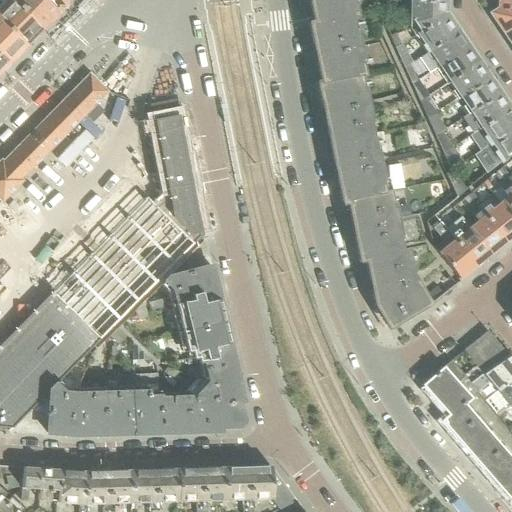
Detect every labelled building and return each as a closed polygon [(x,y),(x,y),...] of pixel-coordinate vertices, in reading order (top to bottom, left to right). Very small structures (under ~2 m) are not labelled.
[(5,0),(0,5),(0,19),(26,45),(59,12),(59,9),(62,9),(62,8),(63,8),(63,7),(55,5),(56,3),(52,3),(49,0),(5,0)] [(308,0),(313,23),(356,15),(353,2),(355,2),(354,0),(308,0)] [(415,35),(446,13),(445,0),(430,0),(427,2),(409,1),(409,9),(409,27),(415,35)] [(490,14),(502,32),(511,24),(511,1),(498,0),(498,9),(490,14)] [(415,35),(426,52),(444,40),(445,35),(455,27),(446,13),(415,35)] [(321,82),(363,74),(361,62),(362,62),(355,26),(353,27),(351,17),(356,16),(356,15),(313,23),(309,24),(321,82)] [(0,71),(26,45),(0,19),(0,71)] [(511,24),(502,32),(511,46),(511,24)] [(429,73),(439,67),(456,56),(456,52),(467,44),(455,27),(445,35),(444,40),(426,52),(427,53),(419,58),(429,73)] [(395,48),(402,45),(411,38),(405,30),(397,34),(396,33),(390,36),(395,48)] [(456,56),(439,67),(444,74),(442,75),(448,83),(449,82),(465,72),(465,67),(477,59),(467,44),(456,52),(456,56)] [(413,62),(402,45),(395,48),(405,67),(409,65),(413,62)] [(476,82),(487,74),(477,59),(465,67),(465,72),(449,82),(454,89),(452,91),(458,98),(460,97),(476,86),(476,82)] [(418,80),(409,65),(405,67),(404,67),(411,83),(418,80)] [(317,83),(329,143),(372,133),(369,122),(371,121),(363,86),(362,86),(360,76),(363,75),(363,74),(321,82),(317,83)] [(487,97),(498,90),(487,74),(476,82),(476,86),(460,97),(464,104),(463,106),(468,114),(486,101),(487,97)] [(19,180),(91,107),(106,92),(89,76),(2,163),(1,162),(0,162),(0,200),(1,202),(21,182),(19,180)] [(411,83),(420,102),(429,96),(419,80),(418,80),(411,83)] [(496,112),(507,104),(498,90),(487,97),(486,101),(468,114),(463,118),(473,133),(496,115),(496,112)] [(439,112),(429,96),(420,102),(427,118),(436,114),(439,112)] [(178,115),(175,101),(150,106),(151,111),(144,112),(146,121),(178,115)] [(480,150),(489,144),(508,130),(508,126),(511,123),(511,110),(507,104),(496,112),(496,115),(473,133),(479,129),(485,138),(476,144),(480,150)] [(446,129),(436,114),(427,118),(435,135),(441,132),(446,129)] [(508,130),(489,144),(501,162),(503,160),(504,161),(511,154),(511,123),(508,126),(508,130)] [(443,153),(451,149),(441,132),(435,135),(443,153)] [(384,194),(383,190),(381,181),(383,180),(375,144),(374,145),(372,133),(329,143),(342,203),(347,202),(384,194)] [(168,187),(190,183),(192,183),(190,174),(186,155),(185,155),(182,137),(162,140),(165,159),(159,160),(164,188),(168,187)] [(451,149),(443,153),(451,171),(464,163),(453,147),(451,149)] [(510,185),(511,187),(511,171),(509,174),(503,166),(498,170),(505,178),(510,185)] [(505,178),(498,170),(494,173),(501,181),(505,178)] [(461,189),(457,181),(451,183),(456,194),(461,189)] [(0,430),(9,431),(56,382),(62,376),(99,339),(100,340),(194,244),(193,242),(202,235),(192,186),(191,186),(190,183),(168,187),(169,191),(165,192),(152,204),(146,197),(21,324),(34,337),(0,372),(0,430)] [(511,187),(510,185),(504,191),(500,187),(492,194),(498,201),(499,201),(511,216),(511,187)] [(365,259),(407,250),(406,247),(401,248),(399,238),(400,238),(393,202),(391,202),(388,189),(383,190),(384,194),(347,202),(359,261),(365,259)] [(479,199),(472,192),(468,195),(474,203),(475,203),(479,199)] [(474,203),(468,195),(464,199),(470,207),(474,203)] [(511,216),(499,201),(498,201),(491,207),(488,203),(480,209),(506,242),(510,239),(511,241),(511,240),(511,216)] [(501,246),(506,242),(480,209),(480,210),(474,215),(477,219),(469,226),(493,255),(502,248),(501,246)] [(493,255),(469,226),(461,232),(457,228),(452,221),(449,223),(442,215),(438,219),(440,221),(444,226),(450,234),(476,266),(480,263),(481,265),(493,255)] [(471,271),(476,266),(450,234),(444,226),(440,221),(433,227),(443,240),(434,247),(435,248),(460,279),(462,277),(463,279),(472,272),(471,271)] [(188,269),(209,264),(204,246),(203,240),(185,258),(188,269)] [(409,260),(407,250),(365,259),(374,305),(388,328),(426,305),(428,306),(430,305),(414,277),(411,271),(413,271),(411,259),(409,260)] [(170,289),(180,332),(222,322),(217,299),(209,264),(188,269),(166,274),(161,280),(170,289)] [(166,307),(164,299),(149,303),(151,310),(166,307)] [(143,302),(134,311),(135,315),(146,312),(144,304),(143,302)] [(146,312),(135,315),(137,320),(148,317),(146,312)] [(218,406),(237,402),(241,402),(230,354),(222,322),(180,332),(185,352),(190,351),(192,358),(186,359),(187,365),(198,363),(200,368),(203,368),(205,381),(214,390),(218,406)] [(118,328),(110,336),(118,345),(127,337),(118,328)] [(496,365),(508,357),(487,331),(476,340),(496,365)] [(166,356),(162,339),(153,342),(157,358),(166,356)] [(496,365),(476,340),(464,350),(483,374),(496,365)] [(508,357),(496,365),(483,374),(484,374),(489,381),(497,391),(511,378),(511,357),(511,355),(508,357)] [(422,386),(434,400),(469,369),(467,368),(462,372),(452,360),(442,368),(422,386)] [(476,392),(484,401),(487,398),(480,389),(489,381),(484,374),(483,374),(471,383),(464,375),(470,370),(469,369),(434,400),(447,415),(471,397),(476,392)] [(85,384),(90,374),(84,372),(80,382),(85,384)] [(173,374),(170,378),(177,385),(181,381),(173,374)] [(170,378),(166,382),(173,389),(177,385),(170,378)] [(487,398),(484,401),(497,416),(511,405),(511,403),(511,378),(497,391),(487,398)] [(241,419),(237,402),(218,406),(214,390),(205,381),(206,381),(192,396),(189,394),(160,396),(160,394),(159,394),(160,433),(218,431),(218,427),(236,427),(235,423),(238,420),(241,419)] [(9,431),(52,434),(56,382),(9,431)] [(75,436),(106,435),(104,390),(77,391),(64,390),(56,382),(52,434),(75,436)] [(160,433),(159,394),(148,394),(148,389),(104,390),(106,435),(160,433)] [(441,421),(454,436),(479,414),(468,401),(471,397),(447,415),(441,421)] [(454,436),(467,451),(492,429),(479,414),(454,436)] [(480,467),(506,444),(492,429),(467,451),(480,467)] [(480,467),(493,481),(511,465),(511,451),(506,444),(480,467)] [(506,496),(511,490),(511,465),(493,481),(506,496)] [(56,501),(58,470),(0,466),(0,473),(22,475),(20,489),(28,488),(35,489),(34,493),(38,493),(38,500),(56,501)] [(245,467),(247,511),(253,511),(253,508),(253,499),(272,499),(279,509),(295,501),(270,466),(245,467)] [(247,511),(245,467),(223,468),(225,500),(243,500),(242,503),(242,511),(247,511)] [(225,500),(223,468),(198,469),(200,511),(206,511),(206,501),(225,500)] [(179,502),(177,469),(152,470),(154,511),(160,511),(160,506),(158,502),(179,502)] [(195,511),(200,511),(198,469),(177,469),(179,502),(196,501),(195,505),(195,511)] [(85,511),(85,504),(84,472),(58,470),(56,501),(56,503),(78,504),(78,511),(85,511)] [(149,511),(154,511),(152,470),(128,471),(130,503),(150,503),(149,506),(149,511)] [(108,511),(107,471),(84,472),(85,504),(103,504),(102,506),(102,511),(108,511)] [(130,503),(128,471),(107,471),(108,511),(113,511),(113,507),(112,504),(130,503)] [(0,511),(34,511),(40,507),(28,499),(28,488),(20,489),(20,501),(22,502),(18,505),(9,497),(6,500),(0,506),(0,511)]
